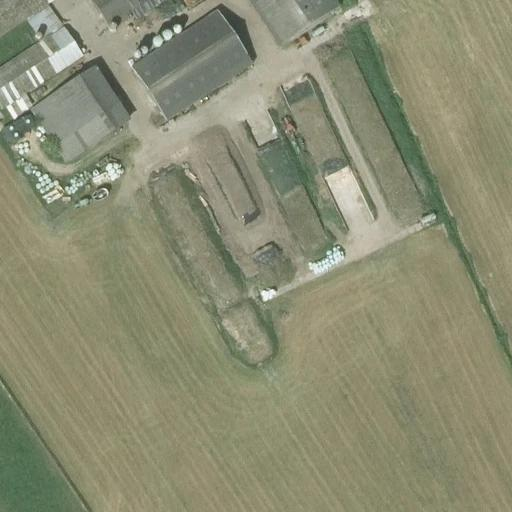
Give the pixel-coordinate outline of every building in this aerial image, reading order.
[(0,0),(0,38),(47,7),(41,0),(0,0)] [(146,0),(89,0),(88,1),(106,27),(114,22),(119,28),(130,21),(126,14),(146,0)] [(249,0),(282,47),(341,7),(335,0),(249,0)] [(131,70),(166,123),(252,65),(217,13),(131,70)] [(82,60),(62,30),(0,69),(0,111),(0,112),(5,109),(12,120),(31,107),(24,97),(82,60)] [(130,123),(93,68),(29,111),(64,164),(130,123)]
